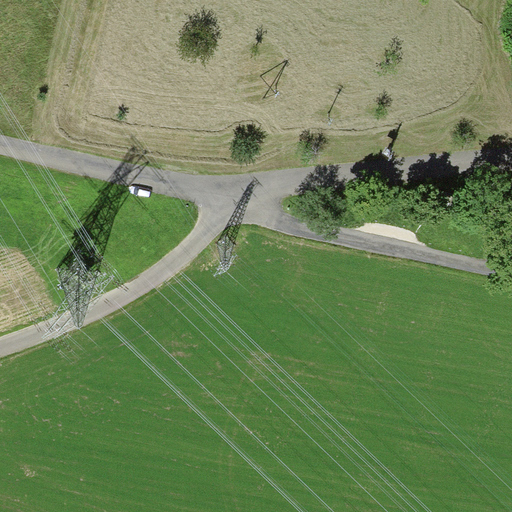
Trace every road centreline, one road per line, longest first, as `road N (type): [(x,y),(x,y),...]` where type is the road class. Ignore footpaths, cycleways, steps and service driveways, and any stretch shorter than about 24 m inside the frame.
road 1 (unclassified): [(511,268),(228,205)]
road 2 (unclassified): [(511,151),(294,179),(228,205)]
road 3 (unclassified): [(228,205),(134,290),(0,348)]
road 4 (unclassified): [(228,205),(0,156)]
